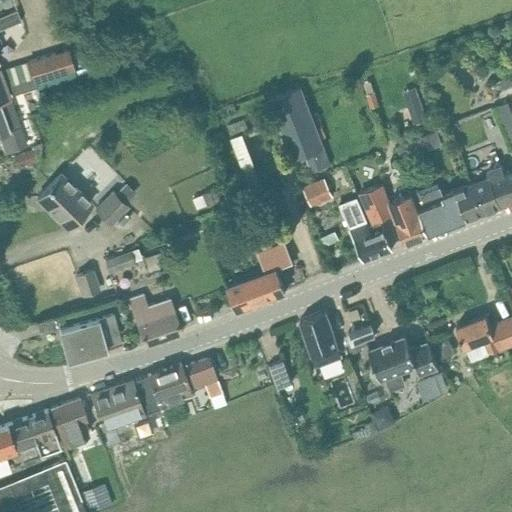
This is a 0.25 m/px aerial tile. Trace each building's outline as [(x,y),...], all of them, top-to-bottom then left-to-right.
[(10,0),(14,10),(36,3),(35,0),(10,0)] [(0,29),(21,21),(16,10),(0,16),(0,29)] [(35,80),(72,69),(66,49),(29,61),(34,78),(11,85),(14,94),(37,87),(35,80)] [(10,97),(7,87),(0,67),(0,132),(3,131),(10,150),(25,144),(10,103),(13,102),(23,98),(21,93),(10,97)] [(330,164),(322,145),(320,139),(316,129),(299,86),(268,99),(285,140),(292,159),(305,154),(312,171),(330,164)] [(374,91),(365,94),(370,108),(378,105),(374,91)] [(419,97),(406,101),(414,124),(427,119),(419,97)] [(231,134),(247,128),(244,119),(227,125),(231,134)] [(53,124),(28,138),(34,148),(58,134),(53,124)] [(214,251),(259,233),(257,228),(268,224),(272,214),(242,134),(230,138),(259,214),(208,234),(214,251)] [(422,135),(396,145),(402,160),(428,150),(422,135)] [(511,171),(505,175),(497,154),(488,157),(492,166),(486,168),(488,175),(473,181),(485,212),(511,201),(511,171)] [(66,227),(80,212),(90,202),(60,172),(36,197),(66,227)] [(311,204),(331,195),(324,179),(304,187),(311,204)] [(485,212),(473,181),(443,193),(441,189),(439,181),(417,189),(423,206),(419,208),(429,234),(485,212)] [(126,202),(136,192),(126,182),(116,193),(112,189),(94,208),(111,224),(129,205),(126,202)] [(405,198),(390,203),(382,183),(358,193),(370,223),(393,214),(404,243),(427,234),(411,195),(405,198)] [(379,220),(368,224),(357,197),(339,203),(342,212),(348,224),(364,259),(390,249),(379,220)] [(124,251),(153,238),(148,228),(119,240),(124,251)] [(237,309),(285,291),(276,268),(293,262),(285,241),(259,251),(267,271),(228,285),(237,309)] [(109,272),(135,263),(130,249),(104,259),(109,272)] [(83,295),(99,289),(92,269),(75,275),(83,295)] [(204,276),(194,279),(199,300),(209,297),(204,276)] [(146,303),(143,292),(128,297),(129,299),(145,344),(181,332),(168,295),(146,303)] [(330,322),(346,315),(337,294),(321,300),(330,322)] [(341,352),(325,309),(300,319),(316,362),(341,352)] [(68,359),(106,348),(121,344),(112,313),(59,328),(68,359)] [(511,315),(490,324),(486,314),(456,325),(464,346),(484,338),(489,352),(511,343),(511,315)] [(353,342),(374,334),(370,322),(349,331),(353,342)] [(410,347),(405,334),(368,348),(380,380),(385,378),(390,390),(406,384),(402,372),(416,367),(419,376),(439,368),(428,340),(410,347)] [(448,337),(434,343),(440,358),(454,352),(448,337)] [(288,342),(293,366),(308,363),(303,339),(288,342)] [(220,387),(216,374),(209,355),(186,363),(192,382),(203,378),(208,391),(220,387)] [(276,382),(288,378),(281,360),(269,365),(276,382)] [(159,404),(190,392),(180,362),(148,373),(159,404)] [(159,404),(148,373),(132,379),(131,377),(91,392),(97,411),(103,425),(155,405),(159,404)] [(63,441),(89,432),(84,418),(86,417),(85,414),(79,396),(50,406),(57,425),(63,441)] [(47,408),(25,416),(33,436),(38,450),(59,443),(54,427),(47,408)] [(25,416),(7,422),(14,442),(33,436),(25,416)] [(16,450),(14,444),(14,442),(7,422),(0,424),(0,467),(6,465),(9,464),(5,454),(16,450)]
